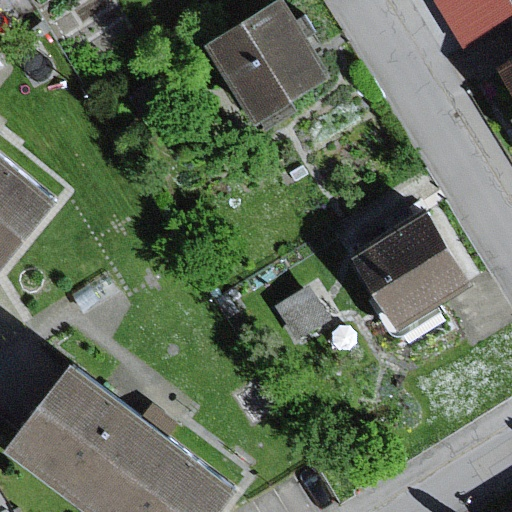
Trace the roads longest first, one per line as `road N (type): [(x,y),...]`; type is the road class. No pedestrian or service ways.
road 1 (residential): [(361,0),(511,248)]
road 2 (residential): [(511,443),(407,511)]
